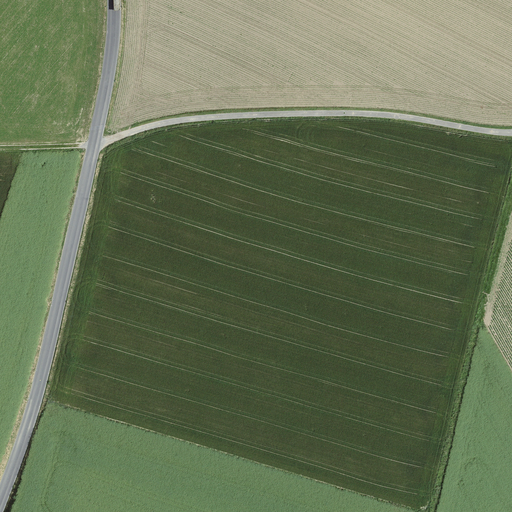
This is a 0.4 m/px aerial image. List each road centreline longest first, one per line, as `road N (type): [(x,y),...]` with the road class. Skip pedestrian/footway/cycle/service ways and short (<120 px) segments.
road 1 (tertiary): [(0,500),(35,393),(96,131),(111,0)]
road 2 (track): [(92,147),(189,118),(268,113),(384,114),(511,130)]
